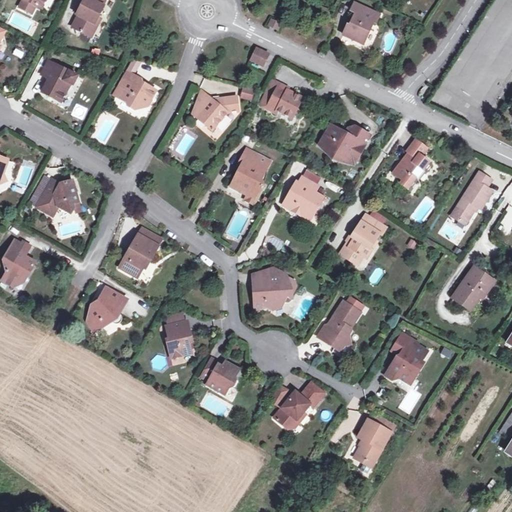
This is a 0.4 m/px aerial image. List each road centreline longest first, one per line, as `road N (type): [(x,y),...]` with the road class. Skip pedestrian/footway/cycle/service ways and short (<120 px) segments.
road 1 (residential): [(126,188),(226,262),(231,326),(349,394)]
road 2 (residential): [(220,18),(394,103)]
road 3 (residential): [(201,26),(179,88),(126,188)]
road 4 (residential): [(0,116),(126,188)]
road 5 (unknown): [(296,157),(258,239),(227,272)]
road 6 (residential): [(394,103),(475,0)]
road 7 (residential): [(394,103),(511,160)]
